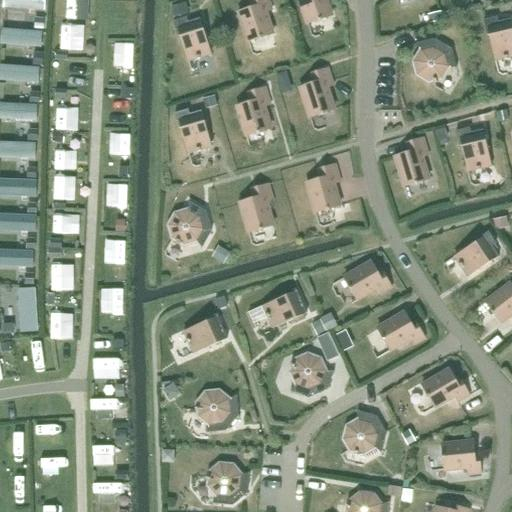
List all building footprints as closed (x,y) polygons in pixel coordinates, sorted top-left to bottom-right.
[(5,0),(5,10),(41,13),(42,0),(5,0)] [(265,13),(272,11),(268,0),(256,0),(258,7),(238,13),(248,43),(256,40),(256,41),(262,40),(261,38),(272,34),(265,13)] [(325,0),(298,0),(307,25),(315,22),(315,23),(321,21),(320,20),(331,16),(325,0)] [(440,13),(428,15),(430,23),(442,20),(440,13)] [(199,19),(188,23),(186,18),(173,23),(177,37),(179,37),(187,62),(196,59),(197,61),(200,60),(199,58),(211,55),(199,19)] [(511,28),(510,20),(498,23),(497,18),(483,21),(487,36),(489,36),(495,62),(504,59),(504,61),(507,60),(507,59),(511,57),(511,28)] [(39,46),(40,31),(3,28),(2,44),(39,46)] [(457,70),(451,50),(435,40),(415,45),(415,46),(416,46),(420,52),(414,63),(417,76),(429,83),(433,82),(434,84),(437,83),(437,81),(441,80),(448,68),(455,69),(455,70),(457,70)] [(0,63),(0,79),(37,83),(38,67),(0,63)] [(333,86),(332,82),(328,69),(317,72),(320,82),(300,89),(309,118),(317,116),(317,117),(323,115),(323,114),(334,110),(327,89),(333,86)] [(264,108),(271,106),(265,88),(254,92),(257,101),(237,107),(245,137),(253,135),(254,136),(259,134),(259,133),(270,130),(264,108)] [(0,119),(36,121),(37,104),(0,102),(0,119)] [(201,112),(189,115),(187,110),(174,114),(178,129),(180,128),(188,154),(197,152),(197,153),(200,152),(200,151),(211,147),(201,112)] [(483,131),(470,134),(469,129),(456,132),(459,147),(461,146),(467,172),(476,170),(476,172),(480,171),(480,170),(491,167),(483,131)] [(422,158),(428,156),(423,139),(412,142),(415,152),(394,158),(403,188),(411,185),(412,186),(418,185),(417,183),(428,180),(422,158)] [(0,142),(0,157),(34,159),(34,144),(0,142)] [(333,185),(340,183),(335,165),(324,168),(327,178),(306,184),(314,214),(322,212),(323,213),(328,211),(328,210),(339,207),(333,185)] [(0,195),(35,197),(35,180),(0,178),(0,195)] [(267,204),(273,202),(268,185),(257,188),(260,198),(240,203),(248,233),(256,231),(256,232),(262,231),(262,229),(273,226),(267,204)] [(211,231),(206,212),(189,202),(188,204),(189,204),(187,211),(175,215),(168,227),(172,240),(176,242),(175,244),(179,246),(180,244),(184,246),(196,242),(201,248),(202,249),(211,231)] [(0,214),(0,230),(34,231),(35,216),(0,214)] [(492,247),(496,244),(488,232),(475,241),(476,243),(454,257),(459,265),(458,266),(460,269),(461,268),(468,278),(499,257),(492,247)] [(0,266),(31,267),(32,250),(0,249),(0,266)] [(381,281),(378,275),(371,263),(344,278),(348,285),(347,286),(350,291),(351,291),(357,301),(377,289),(380,295),(392,288),(386,279),(381,281)] [(511,287),(510,284),(485,303),(490,310),(489,310),(493,315),(494,315),(501,324),(511,315),(511,287)] [(18,289),(20,332),(38,331),(35,288),(18,289)] [(273,329),(307,314),(296,290),(286,294),(287,296),(253,311),(254,312),(263,308),(266,315),(265,316),(267,319),(268,319),(273,329)] [(415,332),(411,326),(404,313),(377,329),(381,336),(380,337),(383,342),(384,341),(390,352),(410,340),(413,346),(425,339),(419,329),(415,332)] [(193,355),(227,340),(216,315),(207,320),(208,322),(183,332),(187,341),(186,341),(187,345),(189,344),(193,355)] [(328,317),(321,320),(327,331),(334,327),(328,317)] [(325,372),(319,360),(307,356),(295,361),(293,365),(291,365),(290,368),(292,369),(290,373),(296,385),(291,391),(290,390),(290,392),(308,399),(327,391),(334,373),(333,372),(332,373),(325,372)] [(459,389),(456,383),(448,371),(422,386),(426,393),(425,394),(428,399),(429,398),(435,409),(455,397),(458,403),(470,396),(464,386),(459,389)] [(235,397),(229,401),(218,392),(205,394),(197,404),(197,409),(195,409),(195,413),(198,413),(198,417),(209,425),(206,432),(206,434),(226,432),(238,416),(237,397),(235,397)] [(386,435),(377,417),(358,412),(357,413),(358,414),(358,421),(347,428),(344,440),(350,452),(355,453),(354,455),(358,456),(358,454),(363,455),(374,449),(380,453),(380,454),(381,454),(386,435)] [(409,431),(402,435),(407,446),(414,442),(409,431)] [(475,464),(474,456),(472,442),(442,445),(442,454),(441,454),(442,460),(443,460),(444,471),(467,469),(468,476),(481,474),(480,463),(475,464)] [(241,477),(232,466),(219,465),(209,474),(208,478),(206,478),(206,482),(208,482),(208,487),(216,497),(212,503),(212,505),(232,507),(247,494),(249,475),(248,474),(248,475),(241,477)] [(381,506),(373,495),(359,494),(349,502),(348,507),(346,506),(346,510),(348,511),(347,511),(388,511),(389,504),(388,504),(381,506)]
